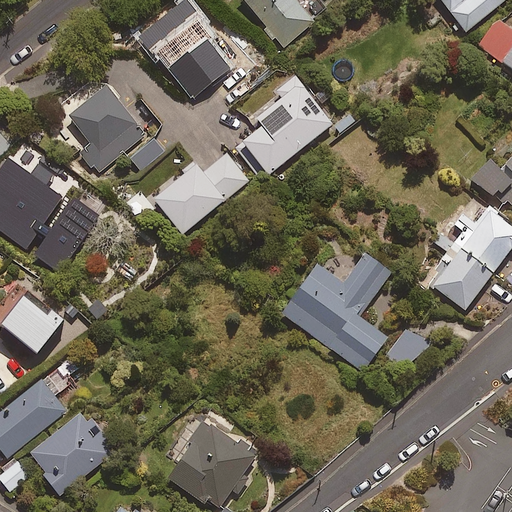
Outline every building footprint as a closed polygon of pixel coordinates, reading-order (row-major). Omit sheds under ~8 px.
[(241,0),(283,49),(313,24),(292,0),(241,0)] [(506,0),(435,0),(464,35),(506,0)] [(229,74),(176,6),(155,23),(160,29),(145,41),(193,102),(229,74)] [(511,33),(497,23),(479,49),(511,72),(511,33)] [(262,49),(247,34),(236,45),(251,60),(262,49)] [(331,128),(292,79),(274,93),(283,104),(257,124),(262,130),(237,150),(263,182),(331,128)] [(144,136),(106,90),(70,120),(91,145),(81,153),(99,174),(144,136)] [(360,121),(352,111),(334,127),(342,136),(360,121)] [(0,156),(12,146),(0,133),(0,156)] [(181,238),(250,181),(228,155),(203,176),(195,167),(152,203),(181,238)] [(0,168),(0,229),(25,247),(37,229),(48,237),(36,255),(59,271),(98,215),(73,198),(52,229),(44,224),(64,195),(48,184),(55,174),(38,162),(30,173),(8,157),(0,168)] [(471,181),(496,202),(498,200),(511,211),(511,163),(502,176),(487,163),(471,181)] [(453,245),(492,278),(511,254),(511,236),(487,215),(474,230),(461,220),(453,230),(460,236),(453,245)] [(453,245),(441,236),(434,245),(447,256),(433,273),(436,276),(428,286),(462,314),(492,278),(453,245)] [(390,276),(364,258),(343,288),(317,269),(283,318),(363,374),(386,341),(358,321),(390,276)] [(511,261),(501,274),(511,284),(511,261)] [(50,316),(45,322),(23,304),(0,332),(35,360),(63,326),(50,316)] [(427,347),(410,331),(385,356),(402,373),(427,347)] [(0,454),(6,461),(65,415),(54,402),(71,389),(57,371),(0,415),(0,454)] [(58,500),(113,457),(107,449),(112,445),(93,420),(85,426),(80,420),(27,461),(58,500)] [(217,511),(220,511),(232,495),(239,499),(252,480),(245,476),(258,456),(207,422),(169,479),(217,511)] [(28,479),(16,465),(0,479),(0,485),(9,495),(28,479)]
